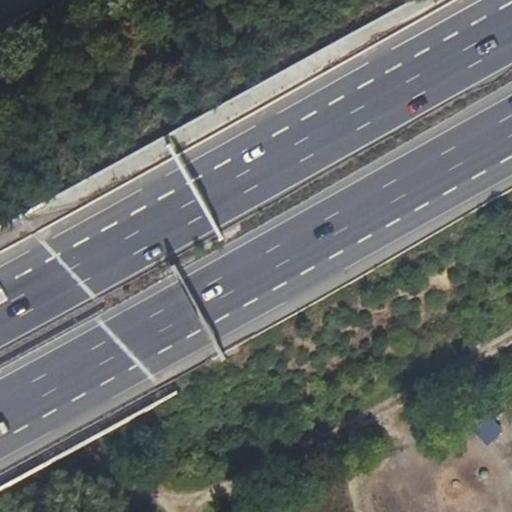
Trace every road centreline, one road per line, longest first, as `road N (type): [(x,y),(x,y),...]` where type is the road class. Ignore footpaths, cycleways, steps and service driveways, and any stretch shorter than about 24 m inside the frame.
road 1 (trunk): [(0,418),(511,132)]
road 2 (trunk): [(511,23),(0,306)]
road 3 (track): [(174,511),(511,341)]
road 4 (track): [(0,349),(98,455),(169,511)]
